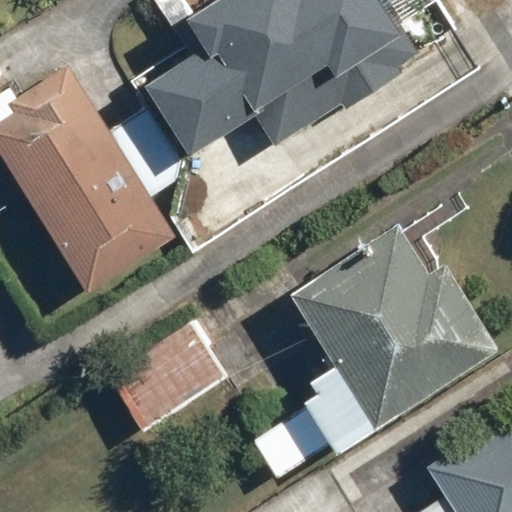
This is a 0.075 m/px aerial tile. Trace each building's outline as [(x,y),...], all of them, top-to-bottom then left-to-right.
[(206,49),(146,86),(188,155),(258,113),(277,144),(413,61),(375,0),(224,0),(189,21),(206,49)] [(0,154),(86,292),(177,235),(151,194),(187,171),(148,108),(112,131),(70,63),(18,96),(11,85),(0,91),(0,154)] [(290,287),(335,358),(308,374),(315,386),(302,394),(306,400),(257,431),(282,469),(330,439),(336,447),(500,345),(445,258),(428,269),(397,220),(290,287)] [(197,315),(113,367),(148,423),(232,371),(197,315)] [(450,489),(416,510),(417,511),(511,511),(511,408),(431,459),(450,489)]
